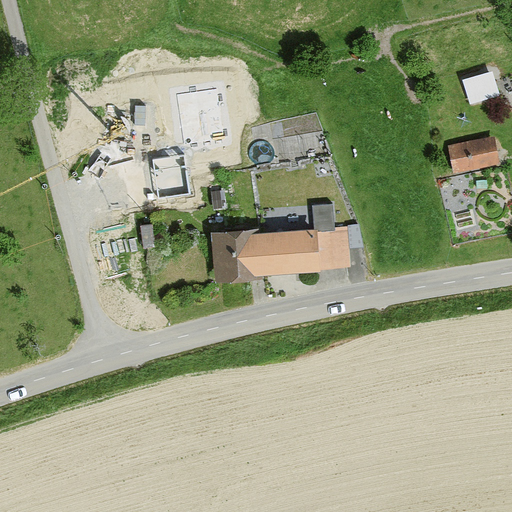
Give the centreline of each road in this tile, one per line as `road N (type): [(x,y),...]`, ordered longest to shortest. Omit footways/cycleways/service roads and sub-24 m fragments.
road 1 (tertiary): [(0,393),(175,338),(511,272)]
road 2 (track): [(106,357),(0,0)]
